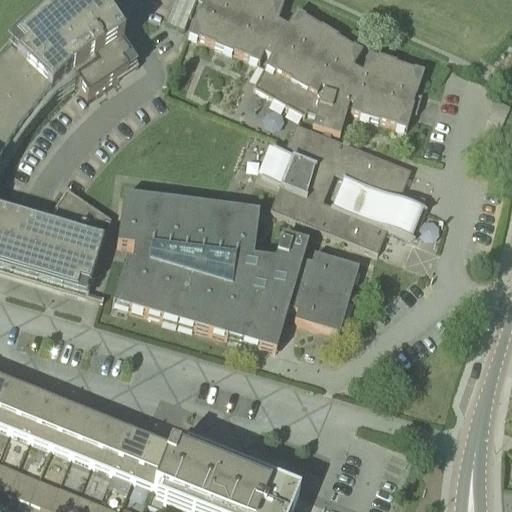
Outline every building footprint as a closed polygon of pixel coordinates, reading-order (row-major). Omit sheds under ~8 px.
[(174,0),(165,25),(183,33),(195,0),(174,0)] [(421,78),(367,60),(361,78),(352,72),(361,57),(296,16),(286,32),(277,27),(283,9),(255,0),(204,0),(198,17),(196,16),(186,41),(258,70),(262,59),(269,62),(263,73),(252,94),(272,105),(272,104),(284,111),(303,122),(305,118),(315,121),(311,133),(323,137),(321,142),(294,131),(283,159),(271,155),(259,186),(278,194),(269,217),(296,228),(291,245),(298,247),(303,230),(377,260),(386,237),(407,245),(419,216),(420,214),(398,206),(410,177),(328,145),(330,139),(339,141),(348,109),(352,110),(349,118),(404,134),(404,136),(405,136),(413,110),(412,110),(423,77),(421,77),(421,78)] [(0,80),(3,83),(0,87),(0,274),(87,300),(98,262),(99,262),(104,246),(102,245),(102,246),(99,245),(105,223),(65,197),(47,224),(46,230),(0,216),(0,167),(4,161),(18,141),(33,121),(49,104),(49,105),(68,86),(66,84),(71,81),(76,88),(86,104),(127,77),(125,76),(120,68),(127,64),(119,51),(122,50),(93,5),(91,7),(84,12),(78,3),(77,1),(61,13),(62,14),(62,13),(68,21),(51,35),(45,28),(46,28),(44,26),(26,42),(19,49),(12,56),(14,57),(14,56),(22,64),(16,70),(10,64),(0,74),(0,80)] [(122,202),(120,218),(116,251),(132,254),(131,268),(124,266),(111,311),(275,359),(287,315),(296,317),(293,327),(338,340),(358,273),(313,260),(310,269),(301,267),(307,249),(298,247),(291,245),(280,242),(273,267),(252,264),(258,220),(122,202)] [(0,434),(9,439),(25,398),(5,390),(0,402),(0,434)] [(30,447),(46,407),(25,398),(9,439),(30,447)] [(50,455),(66,415),(46,407),(30,447),(50,455)] [(70,463),(87,423),(66,415),(50,455),(70,463)] [(91,472),(107,431),(87,423),(70,463),(91,472)] [(111,480),(127,440),(107,431),(91,472),(111,480)] [(132,488),(148,448),(127,440),(111,480),(132,488)] [(169,456),(168,456),(148,448),(132,488),(153,497),(169,456)] [(293,511),(298,500),(171,449),(168,456),(169,456),(153,497),(157,498),(154,506),(169,511),(293,511)] [(17,477),(0,469),(0,495),(8,499),(17,477)] [(29,508),(38,485),(18,477),(17,477),(8,499),(29,508)] [(58,494),(38,485),(29,508),(39,511),(50,511),(58,493),(58,494)] [(74,511),(79,502),(58,493),(50,511),(74,511)] [(98,511),(99,510),(79,502),(74,511),(98,511)]
